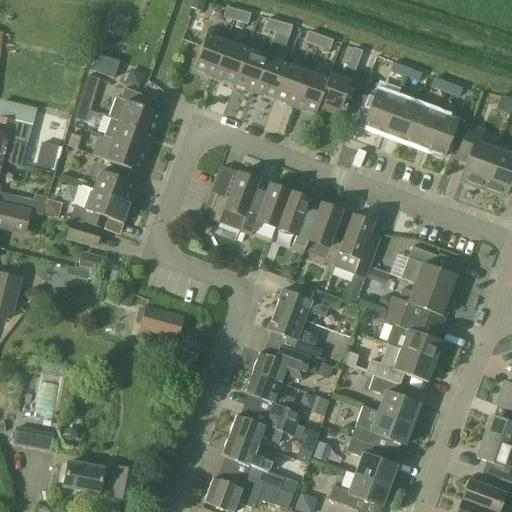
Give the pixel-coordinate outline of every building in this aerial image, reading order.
[(235,22),(238,12),(226,8),(223,18),(235,22)] [(238,12),(235,22),(247,25),(250,15),(238,12)] [(276,34),(279,24),(267,20),(264,30),(276,34)] [(279,24),(276,34),(288,37),(291,27),(279,24)] [(211,76),(224,43),(216,40),(218,34),(207,30),(205,36),(193,69),(211,76)] [(317,47),(320,37),(309,33),(305,43),(317,47)] [(320,37),(317,47),(328,51),(332,42),(320,37)] [(229,83),(242,49),(224,43),(211,76),(229,83)] [(247,90),(260,56),(242,49),(229,83),(247,90)] [(354,72),(361,53),(353,49),(346,69),(354,72)] [(265,96),(278,63),(260,56),(247,90),(265,96)] [(90,72),(113,80),(119,66),(95,57),(90,72)] [(283,103),(296,69),(278,63),(265,96),(283,103)] [(392,64),(389,73),(404,79),(408,69),(392,64)] [(301,110),(314,76),(296,69),(283,103),(301,110)] [(408,69),(404,79),(419,84),(423,75),(408,69)] [(321,111),(333,77),(329,75),(327,81),(314,76),(301,110),(315,115),(317,109),(321,111)] [(79,108),(89,112),(99,80),(88,76),(79,108)] [(333,77),(321,111),(342,118),(345,110),(346,106),(342,104),(347,93),(350,83),(333,77)] [(444,94),(448,84),(434,79),(430,89),(444,94)] [(396,99),(397,100),(400,90),(386,84),(385,85),(379,83),(375,92),(362,127),(383,135),(396,99)] [(448,84),(444,94),(458,99),(462,90),(448,84)] [(108,118),(112,120),(154,135),(161,115),(146,110),(150,99),(123,89),(120,99),(115,98),(108,118)] [(416,107),(397,100),(396,99),(383,135),(403,143),(416,107)] [(0,162),(0,163),(5,142),(27,147),(35,112),(0,103),(0,162)] [(423,150),(436,114),(416,107),(403,143),(423,150)] [(86,123),(89,112),(79,108),(75,120),(86,123)] [(436,114),(423,150),(444,158),(457,122),(436,114)] [(147,154),(154,135),(112,120),(109,130),(114,132),(111,141),(147,154)] [(77,151),(81,138),(71,135),(73,127),(69,126),(63,146),(77,151)] [(482,190),(496,152),(477,145),(482,131),(470,127),(467,126),(455,160),(465,164),(459,182),(482,190)] [(143,165),(147,154),(111,141),(104,161),(112,164),(113,164),(141,174),(145,165),(143,165)] [(56,148),(41,144),(35,167),(50,171),(56,148)] [(511,181),(511,157),(509,157),(510,152),(499,148),(497,153),(496,152),(482,190),(505,199),(511,181)] [(0,185),(0,164),(0,163),(0,162),(0,206),(30,213),(30,214),(42,217),(42,216),(46,201),(47,198),(35,196),(34,201),(0,193),(0,187),(0,186),(0,185)] [(134,195),(141,174),(113,164),(112,164),(108,175),(99,172),(92,191),(92,192),(128,205),(132,194),(134,195)] [(248,209),(257,185),(258,181),(257,180),(256,184),(237,177),(238,174),(237,173),(227,201),(216,195),(207,220),(239,232),(244,219),(248,209)] [(268,189),(257,185),(248,209),(244,219),(239,232),(251,236),(255,224),(275,231),(289,192),(288,196),(269,189),(270,186),(269,185),(268,189)] [(92,192),(92,191),(81,186),(74,206),(68,222),(69,223),(89,228),(81,225),(82,223),(104,231),(108,220),(121,225),(128,205),(92,192)] [(310,232),(300,227),(310,200),(289,192),(275,231),(295,238),(290,251),(302,255),(306,243),(306,242),(310,232)] [(60,204),(46,201),(42,216),(56,219),(60,204)] [(342,243),(332,239),(341,212),(340,211),(339,215),(320,208),(321,204),(320,204),(310,232),(306,242),(306,243),(327,250),(322,263),(333,267),(338,253),(342,243)] [(0,228),(25,234),(30,214),(30,213),(0,206),(0,228)] [(338,253),(333,267),(333,268),(352,276),(343,302),(354,306),(364,278),(368,268),(379,240),(368,236),(373,224),(372,224),(370,227),(352,220),(353,217),(352,216),(342,243),(338,253)] [(101,232),(89,228),(69,223),(65,240),(96,249),(101,232)] [(417,286),(448,298),(448,297),(455,278),(431,269),(435,258),(412,249),(401,280),(414,285),(417,286)] [(99,272),(102,258),(82,253),(78,260),(78,267),(99,272)] [(364,278),(385,286),(388,276),(368,268),(364,278)] [(0,273),(0,318),(11,322),(14,309),(21,279),(0,273)] [(388,309),(387,310),(413,320),(417,309),(440,317),(442,314),(447,316),(451,304),(446,302),(448,298),(417,286),(414,285),(411,293),(402,290),(398,302),(392,299),(388,309)] [(281,290),(273,310),(304,322),(306,315),(322,321),(327,310),(335,313),(340,302),(315,292),(311,302),(281,290)] [(119,305),(129,309),(133,298),(123,295),(119,305)] [(382,299),(379,305),(388,309),(392,299),(386,297),(382,299)] [(367,310),(370,304),(359,300),(356,307),(367,310)] [(177,341),(183,317),(145,307),(138,331),(177,341)] [(296,342),(292,353),(318,363),(322,351),(313,348),(317,337),(300,330),(304,322),(273,310),(265,331),(296,342)] [(386,345),(386,346),(400,351),(434,363),(436,358),(440,358),(444,349),(440,346),(441,344),(419,335),(424,324),(413,320),(387,310),(382,324),(393,328),(386,345)] [(193,354),(196,344),(185,340),(182,351),(193,354)] [(373,377),(399,386),(403,375),(426,383),(434,363),(400,351),(386,346),(378,365),(370,362),(365,373),(373,377)] [(250,374),(280,385),(281,385),(284,376),(301,382),(305,373),(313,376),(318,363),(292,353),(278,348),(274,359),(258,353),(250,373),(250,374)] [(354,370),(358,357),(348,353),(344,367),(354,370)] [(273,405),(269,416),(295,426),(299,415),(290,412),(294,400),(277,394),(280,385),(250,374),(243,394),(247,396),(273,405)] [(383,399),(377,414),(411,426),(418,406),(395,397),(399,386),(373,377),(367,393),(383,399)] [(494,406),(496,407),(511,412),(511,386),(503,383),(494,406)] [(327,403),(315,399),(310,414),(322,418),(327,403)] [(511,412),(496,407),(496,408),(492,418),(490,417),(483,438),(511,448),(511,412)] [(356,424),(350,439),(377,449),(381,438),(404,446),(411,426),(377,414),(362,408),(356,425),(356,424)] [(234,416),(227,436),(257,448),(260,440),(278,446),(282,433),(292,437),(296,426),(295,426),(269,416),(265,427),(234,416)] [(292,437),(303,441),(307,430),(296,426),(292,437)] [(15,429),(12,444),(31,448),(34,432),(15,429)] [(250,468),(246,479),(280,492),(284,480),(267,474),(272,462),(254,456),(257,448),(227,436),(219,457),(250,468)] [(503,469),(499,480),(511,484),(511,448),(483,438),(475,459),(486,463),(503,469)] [(360,459),(354,475),(388,488),(396,468),(373,459),(377,449),(350,439),(350,442),(342,439),(338,451),(360,459)] [(325,461),(328,446),(317,443),(313,458),(325,461)] [(307,465),(309,459),(298,455),(295,461),(307,465)] [(115,473),(104,470),(67,463),(62,487),(83,491),(82,495),(93,497),(94,493),(99,494),(101,485),(112,487),(110,499),(131,503),(138,471),(116,467),(115,473)] [(388,488),(354,475),(354,476),(348,493),(347,496),(331,490),(328,500),(351,509),(359,511),(379,511),(381,508),(388,488)] [(280,492),(246,479),(242,490),(216,480),(211,478),(202,504),(222,511),(233,511),(236,507),(250,511),(251,511),(255,503),(280,511),(287,511),(293,497),(280,492)] [(511,484),(499,480),(498,480),(494,491),(467,481),(467,482),(470,484),(463,502),(460,501),(459,502),(488,511),(498,511),(505,496),(511,498),(511,484)] [(296,495),(295,511),(312,511),(314,497),(296,495)] [(488,511),(459,502),(463,503),(459,511),(488,511)]
